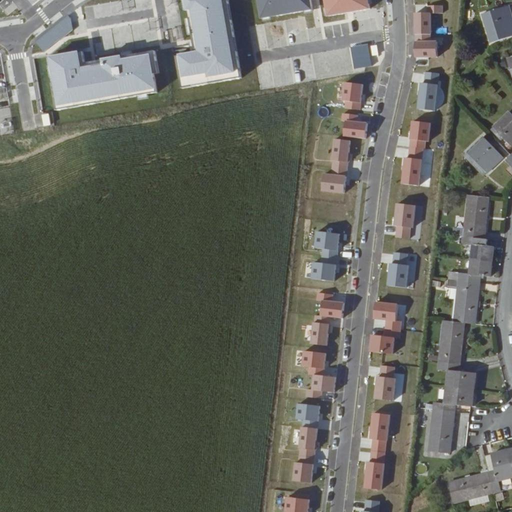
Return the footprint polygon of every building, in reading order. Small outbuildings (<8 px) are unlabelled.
[(483,16),(492,44),(511,38),(511,14),(510,7),(483,16)] [(494,129),(511,147),(511,116),(510,114),(494,129)] [(486,174),(502,159),(483,139),(467,154),(486,174)] [(486,174),(467,154),(464,158),(483,177),(486,174)] [(484,240),(489,199),(469,196),(464,238),(484,240)] [(462,235),(462,228),(453,227),(453,235),(462,235)] [(491,263),(493,248),(484,247),(484,240),(464,238),(463,245),(473,246),(472,261),(491,263)] [(489,278),(491,263),(472,261),(470,276),(460,275),(459,282),(480,284),(481,277),(489,278)] [(475,326),(480,284),(459,282),(455,323),(465,324),(475,326)] [(460,366),(465,324),(455,323),(444,322),(440,364),(460,366)] [(474,392),(476,376),(459,373),(460,366),(440,364),(439,371),(449,372),(447,389),(474,392)] [(471,409),(474,392),(447,389),(445,406),(435,405),(434,411),(454,414),(455,407),(471,409)] [(450,456),(454,414),(434,411),(429,453),(450,456)] [(511,479),(511,465),(508,451),(492,455),(497,473),(490,474),(495,494),(502,492),(499,482),(511,479)] [(454,504),(495,494),(490,474),(449,484),(454,504)]
